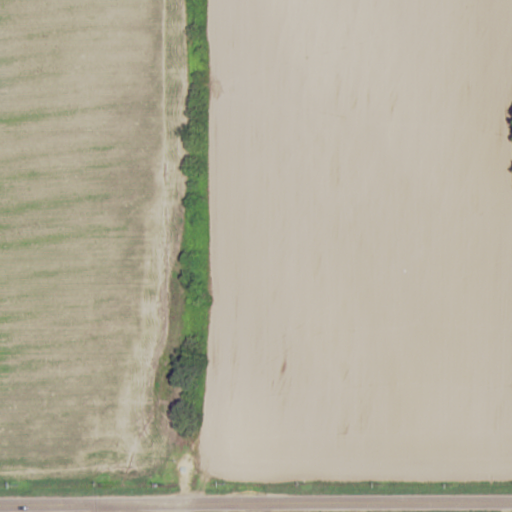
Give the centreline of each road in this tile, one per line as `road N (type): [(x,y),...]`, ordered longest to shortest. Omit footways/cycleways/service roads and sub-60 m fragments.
road 1 (residential): [(511,503),(0,506)]
road 2 (residential): [(0,447),(163,460)]
